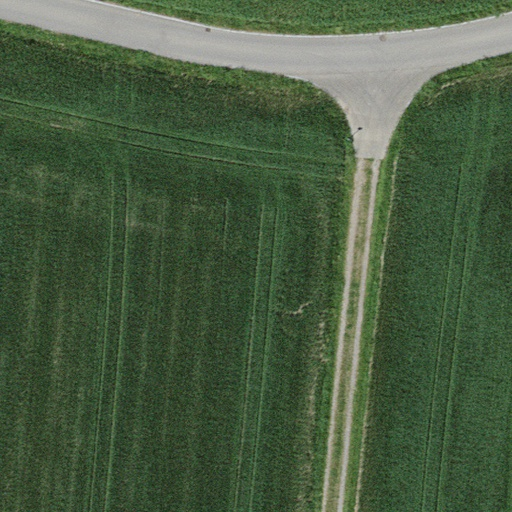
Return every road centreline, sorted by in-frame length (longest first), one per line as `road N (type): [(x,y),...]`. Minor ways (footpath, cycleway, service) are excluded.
road 1 (track): [(0,1),(232,53),(383,62),(511,28)]
road 2 (track): [(383,62),(336,511)]
